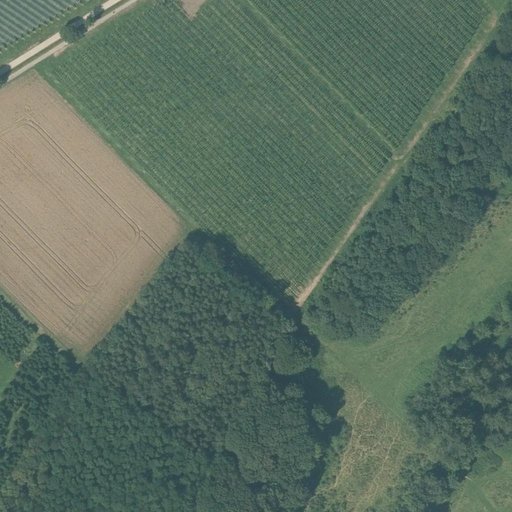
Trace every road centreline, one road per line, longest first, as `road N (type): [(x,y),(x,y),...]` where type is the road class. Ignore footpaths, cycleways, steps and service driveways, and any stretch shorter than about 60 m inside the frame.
road 1 (track): [(80,375),(0,497)]
road 2 (track): [(114,0),(0,71)]
